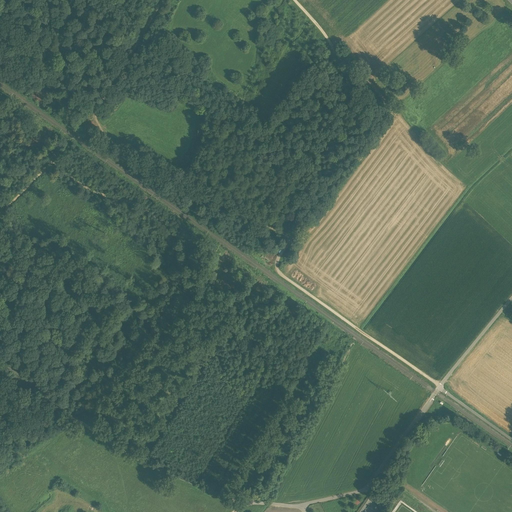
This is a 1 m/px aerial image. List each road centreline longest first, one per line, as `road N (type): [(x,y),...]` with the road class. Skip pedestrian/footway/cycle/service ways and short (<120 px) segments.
road 1 (track): [(296,0),(398,115),(292,248)]
road 2 (track): [(254,504),(137,461),(0,364)]
road 3 (track): [(292,248),(83,128)]
road 4 (track): [(292,248),(277,266),(284,277),(439,386)]
road 5 (track): [(439,386),(364,489),(300,506)]
road 6 (track): [(61,411),(120,349),(128,324),(181,272)]
road 7 (track): [(60,152),(88,189),(146,209),(166,225),(181,272)]
